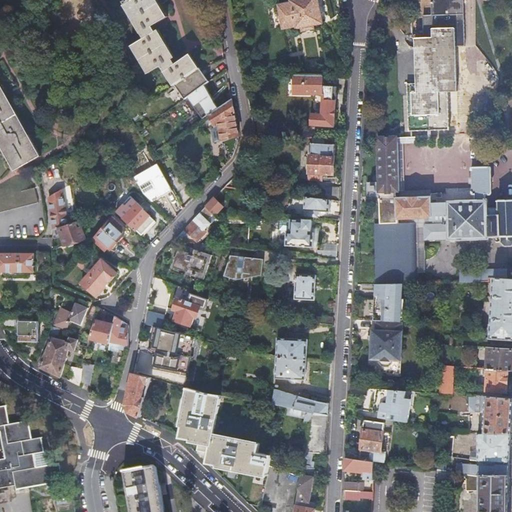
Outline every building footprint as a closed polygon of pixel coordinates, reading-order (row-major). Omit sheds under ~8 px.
[(173,88),(199,69),(191,54),(178,61),(158,24),(170,16),(160,0),(141,0),(144,4),(139,7),(137,4),(131,8),(133,11),(131,12),(149,45),(137,52),(153,80),(165,74),(173,88)] [(292,4),(278,7),(282,30),(296,26),(297,29),(301,29),(302,32),(315,29),(314,26),(323,24),(318,0),(295,0),(291,1),(292,4)] [(419,86),(411,86),(412,129),(447,127),(446,89),(455,88),(454,45),(462,45),(460,0),(428,0),(429,16),(426,16),(427,39),(418,39),(419,86)] [(207,84),(199,69),(173,88),(181,103),(207,84)] [(323,87),(323,78),(294,77),(294,96),(319,97),(317,115),(308,114),(307,127),(333,129),(336,87),(323,87)] [(0,145),(15,173),(42,158),(0,82),(0,145)] [(218,98),(207,106),(211,112),(222,105),(218,98)] [(232,102),(209,117),(216,127),(221,126),(223,141),(225,149),(228,148),(231,158),(233,157),(237,147),(239,137),(232,102)] [(161,117),(139,133),(149,146),(159,138),(155,132),(166,124),(161,117)] [(267,117),(257,118),(259,134),(270,132),(267,117)] [(499,237),(498,200),(487,200),(487,199),(484,199),(484,195),(487,195),(486,168),(472,168),(472,195),(434,196),(398,197),(398,190),(400,190),(401,144),(405,147),(420,146),(420,138),(415,137),(415,136),(380,136),(380,222),(404,222),(403,218),(433,216),(433,219),(435,219),(436,223),(428,223),(427,227),(427,240),(487,239),(488,237),(499,237)] [(323,139),(312,139),(312,145),(311,145),(309,180),(322,181),(322,175),(333,175),(334,146),(323,145),(323,139)] [(148,149),(125,162),(129,169),(151,155),(148,149)] [(157,165),(134,178),(144,197),(149,202),(154,199),(153,197),(170,187),(168,184),(157,165)] [(240,172),(231,181),(237,187),(245,178),(240,172)] [(171,190),(175,195),(181,192),(174,180),(168,184),(170,187),(171,190)] [(35,187),(0,196),(0,212),(39,202),(35,187)] [(44,202),(46,204),(68,192),(67,187),(45,198),(44,199),(44,200),(44,201),(44,202)] [(153,197),(154,199),(171,190),(170,187),(153,197)] [(330,200),(339,202),(340,188),(326,187),(325,200),(330,200)] [(68,192),(46,204),(45,205),(49,218),(54,231),(80,222),(77,215),(75,215),(68,192)] [(325,200),(305,197),(303,211),(328,214),(330,200),(325,200)] [(132,198),(118,213),(142,237),(155,224),(144,213),(145,212),(132,198)] [(498,200),(499,237),(500,237),(501,242),(506,246),(511,246),(511,198),(498,199),(498,200)] [(206,208),(213,214),(218,215),(224,208),(214,199),(206,208)] [(206,208),(184,231),(198,243),(207,233),(206,232),(215,222),(210,217),(213,214),(206,208)] [(403,218),(404,222),(419,221),(421,275),(428,275),(427,240),(427,227),(428,223),(436,223),(435,219),(433,219),(433,216),(403,218)] [(114,220),(93,240),(104,252),(108,248),(110,251),(124,238),(122,235),(126,232),(114,220)] [(377,230),(379,284),(402,284),(404,284),(421,284),(421,275),(419,221),(404,222),(380,222),(380,230),(377,230)] [(54,231),(54,238),(57,238),(63,236),(66,245),(85,238),(80,222),(54,231)] [(286,234),(285,247),(312,249),(314,235),(309,235),(310,223),(291,222),(290,234),(286,234)] [(188,273),(199,276),(201,268),(208,270),(212,254),(195,249),(193,255),(189,254),(189,252),(179,249),(177,256),(179,257),(176,267),(188,271),(188,273)] [(0,253),(0,272),(35,272),(35,254),(0,253)] [(254,259),(230,256),(224,277),(237,281),(235,301),(247,302),(251,275),(255,275),(263,276),(265,261),(257,260),(254,259)] [(99,263),(79,284),(94,298),(101,290),(101,289),(106,283),(107,284),(114,276),(99,263)] [(481,274),(481,285),(487,285),(488,280),(494,280),(500,280),(506,280),(511,280),(511,266),(507,267),(507,275),(481,274)] [(201,268),(199,276),(206,278),(208,270),(201,268)] [(296,273),(294,298),(314,299),(316,274),(296,273)] [(461,274),(460,284),(462,284),(481,285),(481,274),(461,274)] [(511,280),(506,280),(500,280),(494,280),(490,339),(511,340),(511,280)] [(376,321),(400,322),(402,284),(379,284),(375,284),(373,320),(376,321)] [(210,300),(190,294),(188,304),(178,301),(174,312),(178,314),(176,322),(193,327),(195,318),(199,319),(201,309),(207,311),(210,300)] [(227,304),(214,299),(212,305),(225,310),(227,304)] [(58,319),(50,318),(50,327),(61,328),(70,330),(73,322),(82,326),(89,309),(76,304),(73,313),(62,309),(58,319)] [(100,309),(93,306),(88,319),(96,322),(96,320),(98,315),(100,309)] [(107,313),(100,309),(98,315),(105,318),(107,313)] [(332,318),(319,316),(319,324),(332,325),(332,318)] [(118,318),(116,326),(112,340),(122,343),(121,349),(129,351),(129,329),(127,325),(118,318)] [(96,322),(91,336),(90,338),(111,345),(112,340),(116,326),(96,320),(96,322)] [(400,322),(376,321),(375,330),(371,330),(371,331),(371,339),(369,359),(378,360),(378,363),(381,367),(387,367),(390,364),(391,361),(400,362),(403,322),(400,322)] [(39,323),(19,322),(19,342),(39,343),(39,323)] [(61,328),(50,327),(49,334),(60,335),(61,328)] [(187,339),(152,329),(149,342),(151,342),(150,351),(147,351),(147,352),(149,354),(150,353),(159,355),(158,361),(153,360),(151,373),(186,379),(189,361),(192,360),(189,360),(183,358),(187,339)] [(290,339),(303,340),(304,332),(288,331),(287,339),(290,339)] [(50,337),(40,367),(62,377),(70,350),(76,352),(80,340),(71,338),(70,342),(50,337)] [(288,359),(306,361),(307,340),(303,340),(290,339),(287,339),(277,338),(276,357),(282,358),(286,359),(288,359)] [(193,340),(187,339),(183,358),(189,360),(193,340)] [(112,340),(111,345),(111,346),(121,349),(122,343),(112,340)] [(511,350),(487,349),(486,370),(487,370),(509,372),(511,372),(511,350)] [(149,354),(147,352),(147,356),(153,360),(158,361),(159,355),(150,353),(149,354)] [(305,381),(306,361),(288,359),(286,359),(282,358),(276,357),(275,379),(305,381)] [(94,365),(84,364),(83,369),(80,383),(91,385),(94,365)] [(80,383),(83,369),(72,367),(68,380),(80,386),(80,383)] [(441,367),(439,393),(452,394),(454,368),(441,367)] [(508,391),(509,372),(487,370),(486,390),(508,391)] [(150,382),(134,375),(127,406),(131,413),(139,418),(144,403),(141,403),(145,389),(148,390),(150,382)] [(376,412),(375,418),(412,423),(415,399),(408,398),(409,392),(368,389),(365,411),(376,412)] [(177,428),(181,429),(189,392),(185,391),(177,428)] [(273,391),(269,407),(273,407),(312,413),(327,416),(328,405),(328,403),(308,399),(309,394),(300,392),(299,397),(273,391)] [(263,507),(271,457),(258,455),(259,443),(214,436),(220,400),(189,392),(181,429),(178,440),(197,444),(195,452),(206,454),(204,464),(217,466),(255,472),(255,477),(251,505),(263,507)] [(485,434),(511,435),(511,415),(511,399),(481,396),(470,395),(469,412),(486,413),(485,434)] [(7,426),(3,408),(0,408),(0,441),(4,462),(0,462),(0,489),(13,488),(14,492),(60,484),(56,465),(33,469),(31,456),(41,454),(39,440),(29,442),(25,423),(7,426)] [(302,465),(309,466),(311,452),(325,453),(327,421),(327,416),(312,413),(302,465)] [(346,448),(346,459),(374,463),(386,464),(391,427),(366,423),(362,450),(346,448)] [(485,434),(478,434),(477,461),(509,464),(511,435),(485,434)] [(453,438),(435,437),(433,456),(463,459),(464,453),(455,453),(452,454),(453,438)] [(463,459),(433,456),(431,471),(445,473),(467,476),(479,476),(508,477),(508,470),(509,464),(477,461),(477,467),(470,467),(470,472),(462,472),(463,459)] [(364,480),(373,481),(374,463),(346,459),(345,472),(365,474),(364,480)] [(309,466),(302,465),(295,505),(315,509),(316,502),(309,501),(314,476),(310,476),(311,467),(309,466)] [(255,477),(255,472),(217,466),(216,471),(255,477)] [(160,511),(154,473),(145,474),(145,472),(123,475),(124,477),(125,477),(131,511),(160,511)] [(508,477),(479,476),(478,511),(507,511),(508,492),(508,477)] [(344,491),(363,492),(363,484),(344,483),(344,491)] [(373,493),(363,492),(344,491),(343,501),(361,501),(361,500),(372,500),(373,493)]
